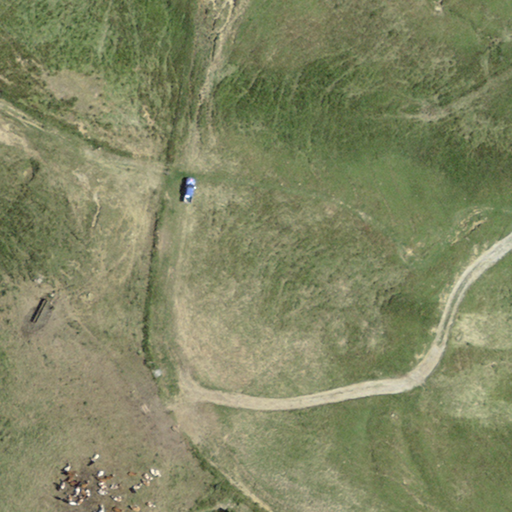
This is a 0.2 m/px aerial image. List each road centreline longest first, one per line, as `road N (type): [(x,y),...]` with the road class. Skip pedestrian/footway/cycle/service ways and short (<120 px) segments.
road 1 (track): [(511,239),(470,269),(417,377),(280,404),(171,399),(131,374),(121,342),(127,254),(147,169)]
road 2 (track): [(147,169),(0,116)]
